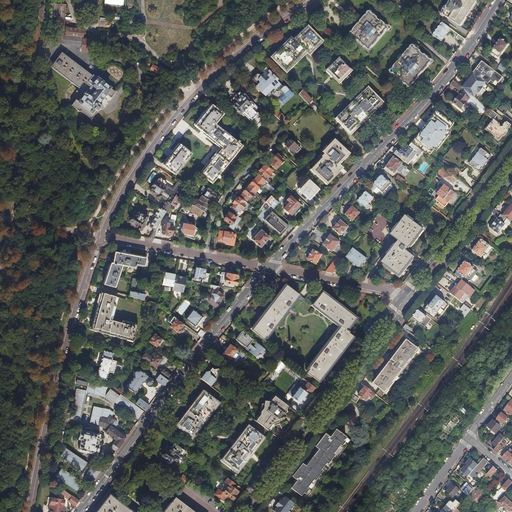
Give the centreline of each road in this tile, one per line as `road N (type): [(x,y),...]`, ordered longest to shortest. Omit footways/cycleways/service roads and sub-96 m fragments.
road 1 (residential): [(267,268),(410,117),(497,0)]
road 2 (unclassified): [(310,0),(238,52),(175,113),(121,190),(101,236)]
road 3 (unknown): [(86,234),(156,117),(215,55),(291,0)]
road 4 (residential): [(79,511),(267,268)]
road 5 (unclassified): [(101,236),(75,301),(29,511)]
road 6 (primary): [(401,296),(236,511)]
road 7 (primary): [(251,511),(411,303)]
road 8 (unknown): [(86,234),(25,470)]
road 9 (primary): [(511,154),(401,296)]
road 10 (unclassified): [(267,268),(101,236)]
road 11 (primary): [(411,303),(511,172)]
road 12 (unclassified): [(401,296),(267,268)]
